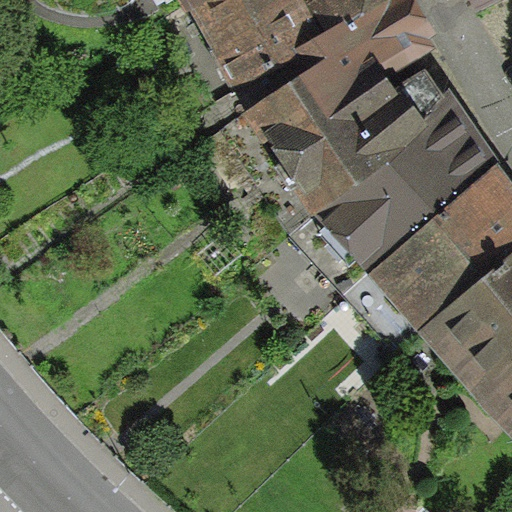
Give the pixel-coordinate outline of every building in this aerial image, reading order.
[(168,0),(166,1),(218,91),(356,0),(168,0)] [(411,0),(356,0),(218,91),(266,151),(420,46),(435,35),(411,0)] [(471,0),(476,10),(496,0),(471,0)] [(420,46),(266,151),(302,201),(446,86),(420,46)] [(490,157),(446,86),(302,201),(350,264),(490,157)] [(511,243),(511,185),(490,157),(350,264),(406,339),(511,243)] [(511,243),(406,339),(511,458),(511,243)]
